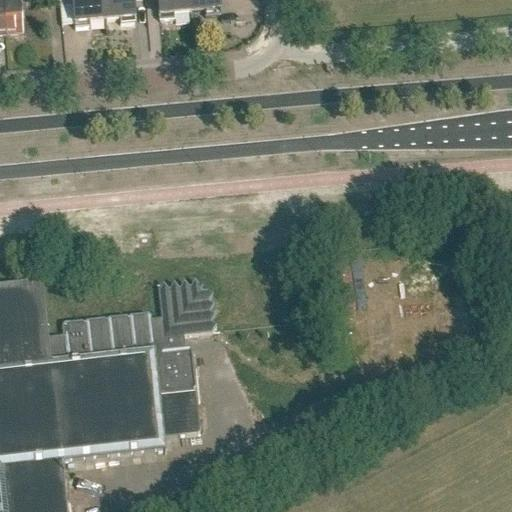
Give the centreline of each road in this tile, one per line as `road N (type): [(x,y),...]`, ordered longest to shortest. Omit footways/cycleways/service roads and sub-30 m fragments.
road 1 (secondary): [(0,173),(511,128)]
road 2 (secondary): [(511,82),(0,126)]
road 3 (residential): [(275,0),(276,46),(247,68),(0,91)]
